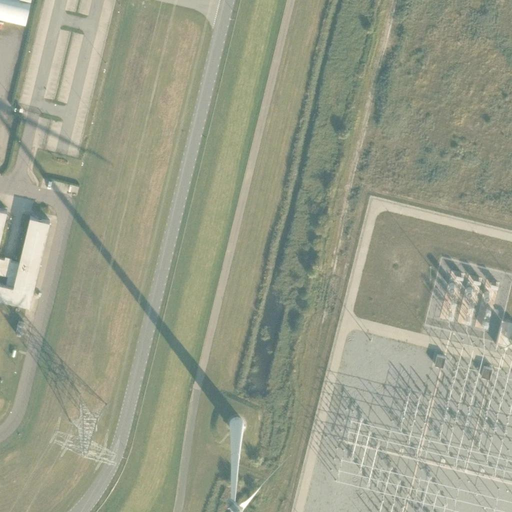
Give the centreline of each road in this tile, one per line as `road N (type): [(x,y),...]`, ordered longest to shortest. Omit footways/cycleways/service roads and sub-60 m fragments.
road 1 (unclassified): [(78,511),(105,477),(124,428),(228,0)]
road 2 (unclassified): [(0,185),(65,206),(19,406),(0,430)]
